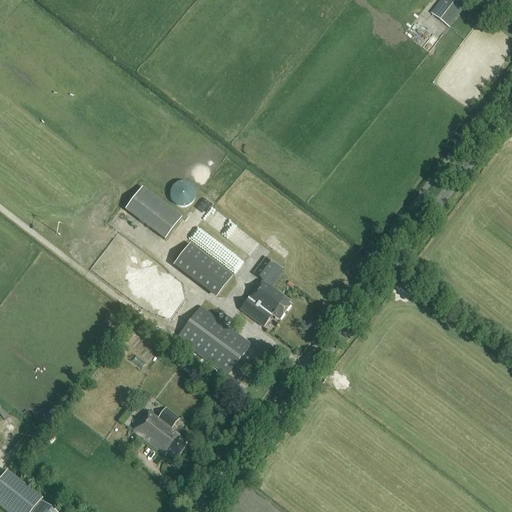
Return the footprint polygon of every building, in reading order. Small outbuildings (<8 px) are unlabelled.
[(511,0),(443,0),(432,15),(449,28),(471,0),(511,0)] [(182,217),(142,187),(124,211),(165,241),(182,217)] [(232,277),(189,244),(172,267),(215,299),(232,277)] [(289,301),(271,288),(284,271),(266,258),(253,275),(262,281),(257,287),(254,285),(249,292),(252,293),(239,311),(263,328),(272,316),(279,321),(290,306),(288,303),(289,301)] [(228,376),(251,345),(200,307),(176,340),(227,377),(222,384),(233,393),(239,385),(228,376)] [(195,374),(178,360),(175,364),(192,378),(195,374)] [(152,397),(145,392),(140,398),(147,403),(152,397)] [(187,444),(178,438),(180,435),(171,430),(179,420),(165,409),(157,419),(148,412),(133,432),(165,456),(166,454),(175,460),(187,444)] [(8,465),(16,457),(10,452),(2,460),(8,465)] [(32,511),(42,500),(7,472),(0,480),(0,507),(6,511),(32,511)] [(54,511),(50,508),(54,504),(46,498),(42,503),(42,502),(34,511),(54,511)]
